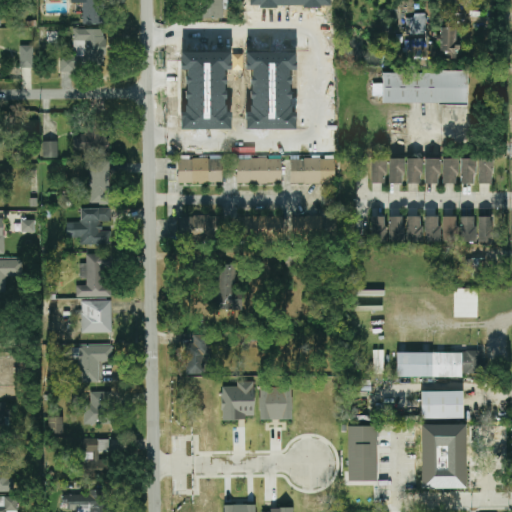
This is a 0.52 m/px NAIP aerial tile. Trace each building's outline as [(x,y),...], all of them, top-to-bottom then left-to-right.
[(101,0),(71,0),(71,3),(82,3),(82,25),(101,25),(101,0)] [(225,0),(201,0),(202,19),(225,19),(225,0)] [(425,34),(426,14),(411,14),(410,34),(425,34)] [(457,26),(439,26),(440,59),(458,58),(457,26)] [(74,30),(75,56),(60,57),(60,69),(105,68),(104,29),(74,30)] [(427,37),(406,37),(406,58),(426,59),(427,37)] [(33,68),(33,46),(20,46),(20,68),(33,68)] [(171,46),(171,64),(236,65),(236,47),(171,46)] [(242,64),(307,65),(307,47),(242,46),(242,64)] [(167,89),(219,88),(218,68),(166,69),(167,89)] [(277,69),(237,68),(237,88),(277,89),(277,69)] [(383,72),(383,85),(373,84),(373,96),(382,96),(382,103),(467,104),(468,73),(383,72)] [(78,135),(77,150),(107,152),(108,120),(86,119),(85,135),(78,135)] [(332,154),(332,133),(278,133),(278,135),(179,135),(179,154),(278,154),(332,154)] [(57,158),(57,141),(42,142),(43,158),(57,158)] [(222,184),(222,159),(178,158),(178,183),(222,184)] [(237,184),(282,183),(281,158),(237,159),(237,184)] [(290,184),(335,184),(334,158),(290,159),(290,184)] [(385,184),(386,159),(372,158),(371,184),(385,184)] [(388,184),(403,184),(403,159),(389,158),(388,184)] [(492,184),(492,159),(479,158),(478,184),(492,184)] [(407,184),(422,184),(421,159),(407,159),(407,184)] [(424,183),(439,184),(440,159),(425,159),(424,183)] [(457,184),(457,159),(443,159),(442,184),(457,184)] [(461,159),(460,184),(475,184),(475,159),(461,159)] [(88,162),(90,205),(110,204),(109,161),(88,162)] [(323,204),(335,204),(335,196),(323,196),(323,204)] [(66,223),(67,238),(80,238),(80,245),(111,245),(111,231),(101,231),(101,222),(111,222),(111,208),(80,208),(80,223),(66,223)] [(331,215),(290,217),(291,237),(332,235),(331,215)] [(224,217),(180,216),(180,237),(223,238),(224,217)] [(406,242),(422,242),(421,216),(406,217),(406,242)] [(442,242),(457,241),(456,216),(441,217),(442,242)] [(385,217),(370,217),(371,242),(386,242),(385,217)] [(403,242),(403,217),(388,217),(389,243),(403,242)] [(439,242),(439,217),(424,217),(425,242),(439,242)] [(492,217),(478,217),(478,239),(492,239),(492,217)] [(35,220),(21,220),(21,232),(34,233),(35,220)] [(76,298),(109,297),(108,254),(86,255),(86,264),(79,264),(79,278),(86,278),(86,286),(76,286),(76,298)] [(22,260),(0,260),(0,292),(6,292),(5,277),(22,276),(22,260)] [(242,310),(241,289),(236,290),(235,265),(217,266),(218,310),(242,310)] [(477,318),(477,289),(454,289),(454,317),(477,318)] [(111,301),(81,301),(81,334),(112,333),(111,301)] [(207,335),(193,335),(193,343),(186,343),(185,374),(206,375),(207,335)] [(79,382),(102,382),(101,362),(112,362),(112,346),(79,346),(79,382)] [(397,353),(397,376),(483,376),(483,353),(397,353)] [(222,421),(246,420),(246,416),(254,416),(253,382),(236,382),(236,387),(221,387),(222,421)] [(260,420),(292,420),(291,387),(259,388),(260,420)] [(421,391),(421,419),(463,419),(462,391),(421,391)] [(112,392),(90,392),(91,403),(84,403),(84,424),(113,424),(112,392)] [(63,418),(49,417),(48,434),(62,434),(63,418)] [(422,489),(466,488),(465,425),(421,425),(422,489)] [(348,482),(378,481),(376,426),(347,427),(348,482)] [(109,439),(83,438),(81,476),(106,478),(107,460),(98,460),(99,451),(109,452),(109,439)] [(0,469),(0,491),(11,491),(10,469),(0,469)] [(84,511),(109,511),(110,493),(63,492),(63,511),(85,511),(84,511)]
